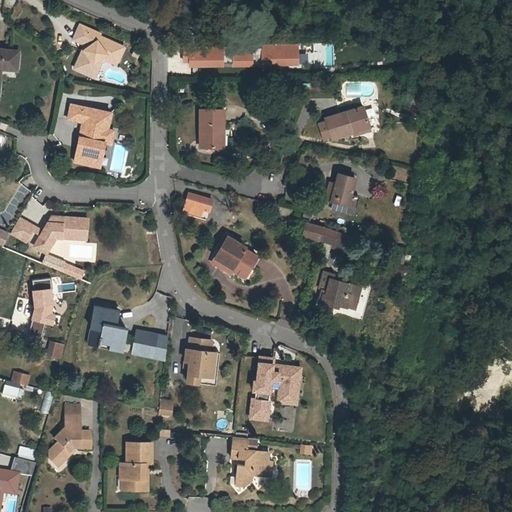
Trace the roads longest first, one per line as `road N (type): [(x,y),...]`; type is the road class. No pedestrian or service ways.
road 1 (residential): [(334,511),(341,397),(327,362),(311,346),(190,299),(172,264),(161,194)]
road 2 (residential): [(161,194),(156,37),(81,0)]
road 3 (residential): [(33,143),(49,184),(63,191),(161,194)]
